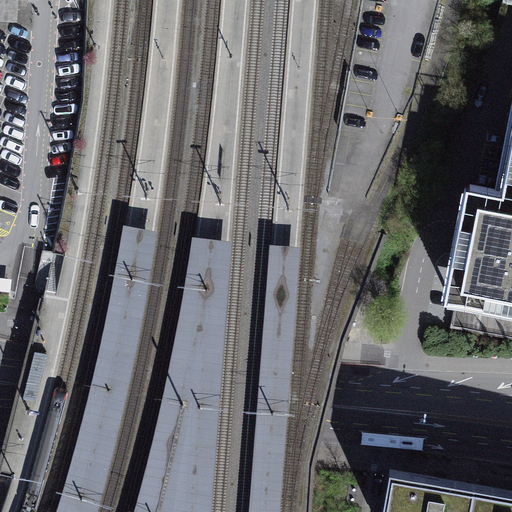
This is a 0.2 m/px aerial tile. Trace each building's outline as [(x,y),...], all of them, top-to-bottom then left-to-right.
[(18,0),(0,0),(0,19),(18,21),(18,0)] [(511,116),(500,180),(468,174),(446,288),(511,300),(511,116)] [(157,226),(127,222),(125,238),(104,346),(86,418),(63,502),(59,511),(97,511),(111,462),(126,402),(139,339),(155,243),(157,226)] [(208,511),(230,249),(231,238),(196,234),(194,246),(179,343),(161,428),(139,510),(138,511),(208,511)] [(300,244),(272,242),(271,245),(250,511),(279,511),(300,250),(300,244)] [(511,511),(511,488),(493,485),(475,482),(389,468),(382,511),(511,511)]
